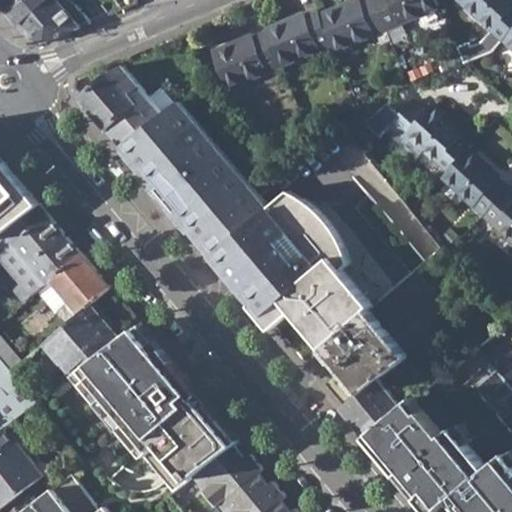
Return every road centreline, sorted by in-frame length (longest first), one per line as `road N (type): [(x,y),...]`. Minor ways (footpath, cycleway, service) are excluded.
road 1 (primary): [(25,102),(372,511)]
road 2 (tertiary): [(202,0),(34,72)]
